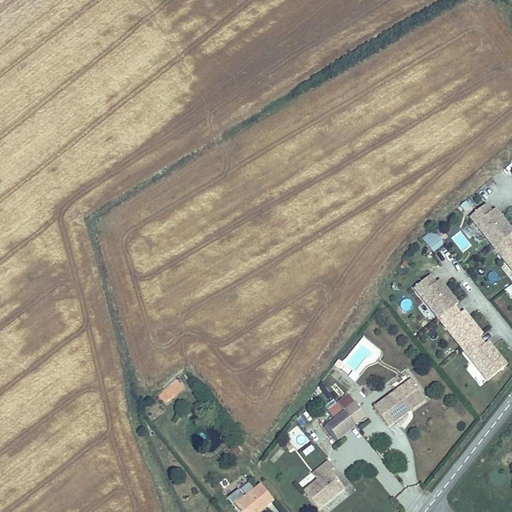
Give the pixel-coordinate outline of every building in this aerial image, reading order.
[(483,207),(468,220),(486,242),(491,239),(498,248),(509,238),(511,236),(511,234),(497,216),(493,219),(489,214),(483,207)] [(434,253),(445,243),(432,229),(421,238),(434,253)] [(498,248),(494,251),(511,273),(511,272),(511,241),(509,238),(498,248)] [(491,239),(486,242),(494,251),(498,248),(491,239)] [(428,280),(413,292),(431,315),(436,311),(443,320),(454,311),(458,308),(442,289),(438,292),(434,287),(428,280)] [(443,320),(436,311),(431,315),(438,323),(443,320)] [(459,318),(454,311),(443,320),(438,323),(457,346),(461,342),(467,350),(479,341),(482,338),(467,319),(463,322),(459,318)] [(467,350),(463,354),(482,376),(486,373),(493,381),(508,369),(492,350),(489,353),(485,348),(479,341),(467,350)] [(461,342),(457,346),(463,354),(467,350),(461,342)] [(493,381),(486,373),(482,376),(488,384),(493,381)] [(178,379),(160,395),(167,403),(185,386),(178,379)] [(391,431),(416,413),(410,405),(426,393),(417,380),(376,410),(391,431)] [(410,405),(416,413),(432,402),(426,393),(410,405)] [(353,407),(343,416),(354,429),(364,421),(353,407)] [(354,429),(343,416),(328,428),(339,441),(354,429)] [(299,430),(288,435),(294,448),(305,443),(299,430)] [(323,483),(308,495),(321,511),(349,488),(336,472),(340,469),(336,464),(318,478),(323,483)] [(256,511),(270,501),(258,486),(242,498),(236,490),(225,499),(235,511),(256,511)]
